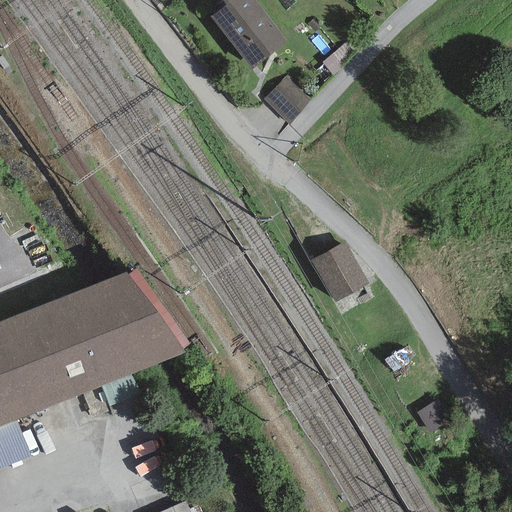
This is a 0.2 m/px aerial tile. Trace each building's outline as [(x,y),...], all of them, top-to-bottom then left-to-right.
[(251,69),(286,41),(253,0),(222,0),(221,1),(225,6),(210,17),(251,69)] [(287,81),(266,100),(287,124),(309,105),(287,81)] [(345,242),(310,261),(335,303),(369,284),(345,242)] [(128,275),(183,350),(189,345),(135,270),(128,275)] [(126,272),(0,322),(0,426),(184,353),(183,350),(128,275),(126,272)] [(190,511),(186,502),(161,511),(190,511)]
